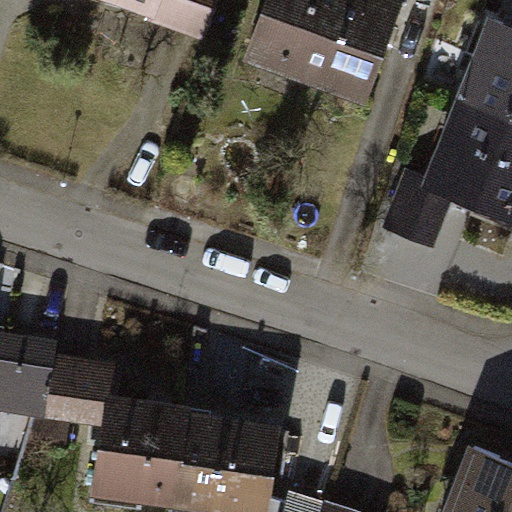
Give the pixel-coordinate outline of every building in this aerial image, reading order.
[(269,0),(254,43),(334,73),(335,83),(369,92),(403,0),(269,0)] [(511,25),(496,19),(466,97),(511,115),(511,25)] [(433,179),(432,182),(453,190),(511,213),(511,115),(466,97),(433,179)] [(433,179),(419,173),(397,229),(433,243),(453,190),(432,182),(433,179)] [(0,404),(47,412),(58,344),(0,334),(0,404)] [(189,497),(200,417),(117,405),(106,484),(189,497)] [(272,509),(284,430),(200,417),(189,497),(272,509)] [(511,511),(511,465),(482,455),(461,511),(511,511)] [(352,511),(296,496),(291,511),(352,511)]
